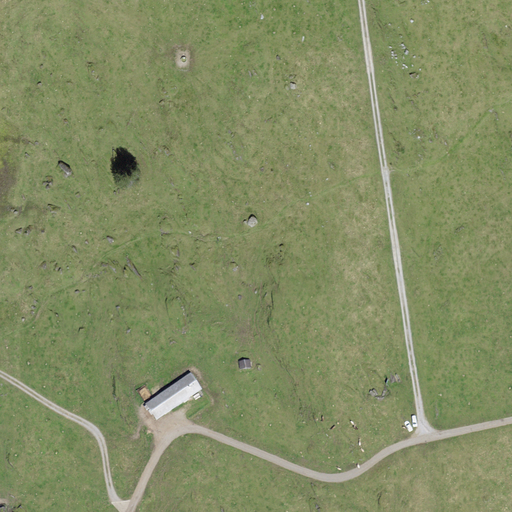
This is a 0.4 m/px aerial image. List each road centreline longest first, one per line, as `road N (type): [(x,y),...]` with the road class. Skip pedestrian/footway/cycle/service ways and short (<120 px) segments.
road 1 (track): [(128,511),(157,448),(183,424),(320,478),(352,475),(424,438)]
road 2 (track): [(424,438),(385,171)]
road 3 (track): [(126,511),(108,485),(95,431),(0,373)]
road 4 (track): [(385,171),(363,0)]
